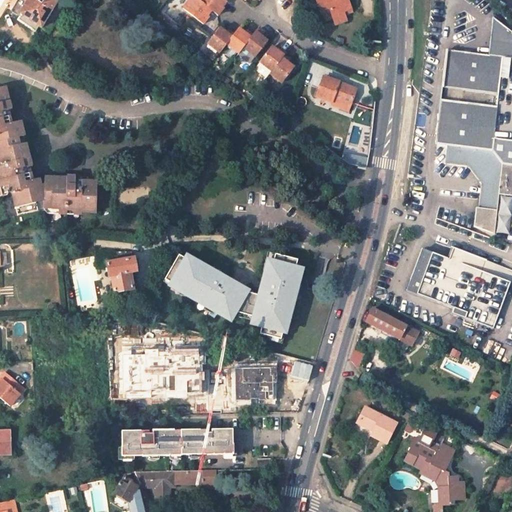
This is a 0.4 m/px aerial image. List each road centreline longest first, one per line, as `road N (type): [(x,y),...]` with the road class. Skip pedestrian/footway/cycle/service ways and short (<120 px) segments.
road 1 (primary): [(394,71),(372,233),(293,506)]
road 2 (residential): [(394,71),(316,48),(262,12),(228,18)]
road 3 (unknown): [(376,212),(511,254)]
